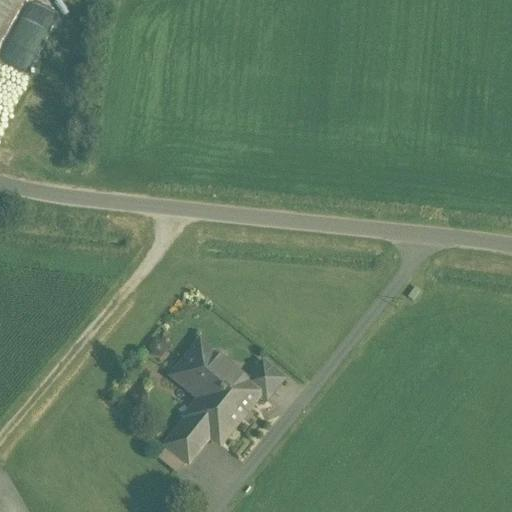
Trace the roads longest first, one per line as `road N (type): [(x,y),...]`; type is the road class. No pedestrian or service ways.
road 1 (unclassified): [(0,182),(191,214),(511,248)]
road 2 (track): [(191,214),(0,441)]
